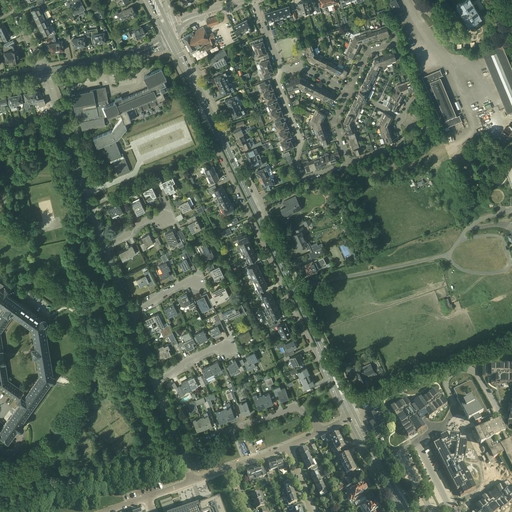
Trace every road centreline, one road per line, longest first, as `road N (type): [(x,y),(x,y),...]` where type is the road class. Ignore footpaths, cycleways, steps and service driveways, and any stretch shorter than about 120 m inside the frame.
road 1 (residential): [(215,128),(243,203),(330,371)]
road 2 (secondary): [(330,371),(215,128)]
road 3 (residential): [(105,245),(43,72)]
road 4 (residential): [(346,402),(511,340)]
road 5 (residential): [(180,449),(291,408),(321,431)]
